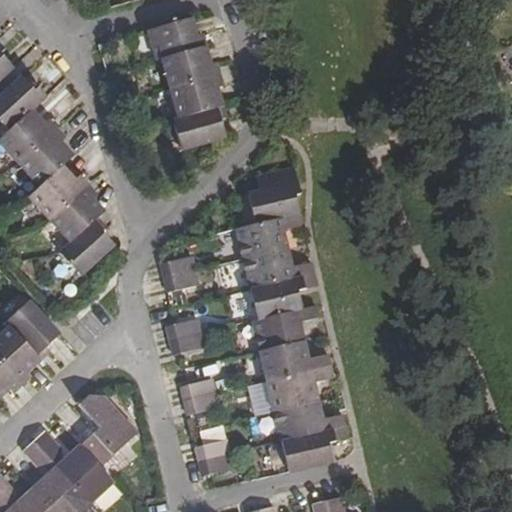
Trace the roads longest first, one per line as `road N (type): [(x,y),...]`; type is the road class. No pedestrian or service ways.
road 1 (residential): [(234,0),(263,101),(255,137),(141,251)]
road 2 (residential): [(141,251),(90,103),(58,39)]
road 3 (residential): [(134,330),(183,509)]
road 4 (residential): [(0,455),(134,330)]
road 5 (residential): [(333,476),(183,509)]
road 6 (residential): [(58,39),(204,0)]
